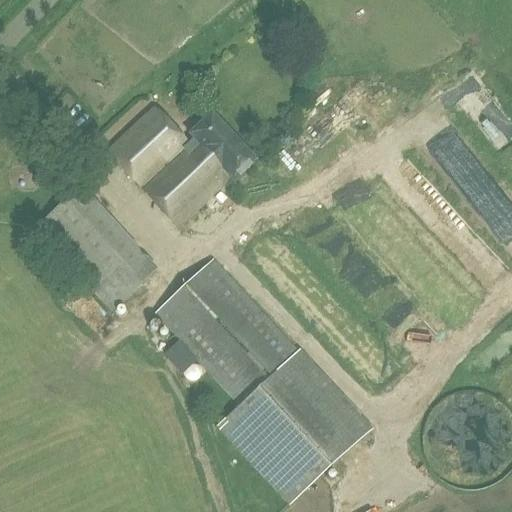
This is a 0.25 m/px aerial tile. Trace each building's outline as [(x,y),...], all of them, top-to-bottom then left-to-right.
[(401,88),(400,109),(420,110),(421,89),(401,88)] [(108,153),(177,228),(231,178),(235,183),(257,162),(213,114),(185,140),(156,109),(108,153)] [(305,170),(316,161),(308,150),(297,159),(305,170)] [(492,170),(482,174),(488,188),(498,183),(492,170)] [(112,313),(157,271),(81,188),(36,229),(112,313)] [(370,431),(213,261),(154,315),(239,407),(218,426),(290,504),(370,431)] [(386,321),(391,326),(412,304),(407,299),(386,321)] [(479,392),(469,391),(460,392),(450,395),(442,400),(434,406),(428,414),(423,422),(420,432),(419,441),(420,451),(423,461),(428,469),(434,477),(442,483),(450,488),(460,490),(469,491),(479,491),(488,488),(497,483),(505,477),(511,469),(511,467),(511,415),(511,414),(505,406),(497,400),(488,395),(479,392)]
